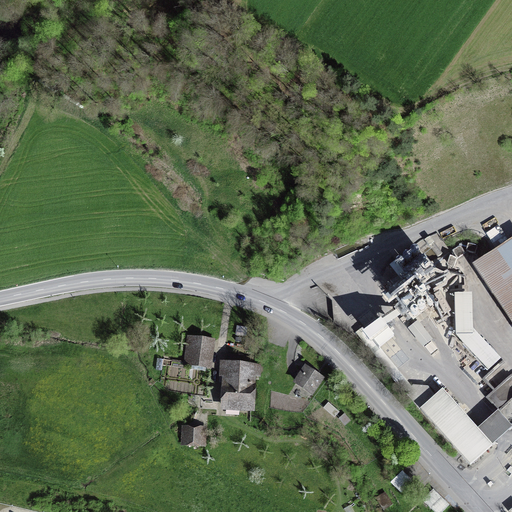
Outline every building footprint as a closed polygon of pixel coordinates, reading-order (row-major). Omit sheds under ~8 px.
[(511,242),(473,268),(511,327),(511,242)] [(416,291),(399,304),(407,314),(424,300),(416,291)] [(379,349),(394,337),(381,320),(366,332),(379,349)] [(427,334),(417,322),(412,327),(421,338),(418,341),(423,346),(430,340),(426,335),(427,334)] [(192,363),(191,369),(205,371),(209,341),(188,339),(185,362),(192,363)] [(253,366),(228,362),(225,406),(251,407),(253,366)] [(321,378),(306,368),(296,382),(312,392),(321,378)] [(483,428),(484,428),(480,431),(442,389),(435,395),(428,386),(413,385),(406,392),(420,409),(470,465),(492,445),(490,443),(494,440),(508,428),(497,416),(483,428)] [(189,432),(189,443),(198,443),(198,432),(189,432)] [(401,472),(391,483),(401,492),(411,482),(401,472)] [(434,511),(442,511),(449,505),(433,490),(423,500),(434,511)] [(385,492),(376,498),(384,510),(393,504),(385,492)]
